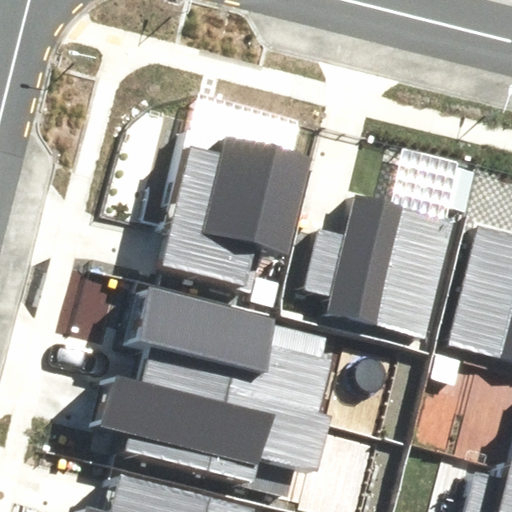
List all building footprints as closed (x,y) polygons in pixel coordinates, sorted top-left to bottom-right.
[(176,127),(144,260),(236,282),(244,249),(271,256),(295,155),(176,127)] [(321,296),(319,304),(415,327),(441,219),(345,196),(338,226),(307,219),(290,289),(321,296)] [(511,237),(466,226),(440,335),(511,352),(511,237)] [(133,347),(129,364),(303,405),(322,326),(127,280),(112,342),(133,347)] [(317,409),(303,405),(129,364),(126,381),(94,373),(81,425),(112,433),(108,449),(281,492),(288,464),(302,467),(317,409)] [(511,394),(497,459),(511,462),(511,394)] [(511,511),(511,462),(497,459),(483,456),(469,511),(511,511)] [(237,511),(237,507),(100,473),(92,507),(59,499),(56,511),(237,511)]
